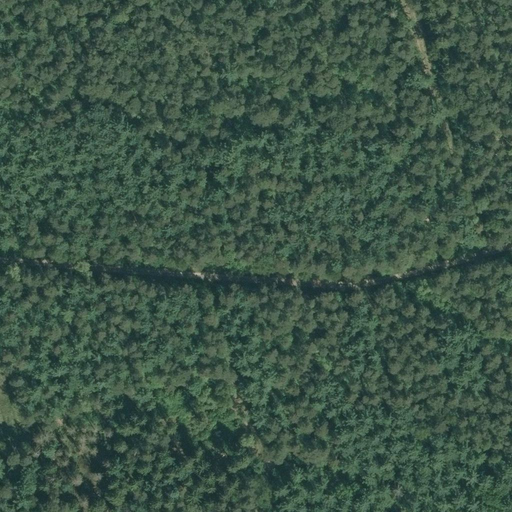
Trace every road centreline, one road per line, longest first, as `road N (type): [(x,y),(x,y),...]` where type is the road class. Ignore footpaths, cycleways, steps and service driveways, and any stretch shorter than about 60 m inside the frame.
road 1 (track): [(0,251),(407,279),(511,250)]
road 2 (track): [(411,0),(495,255)]
